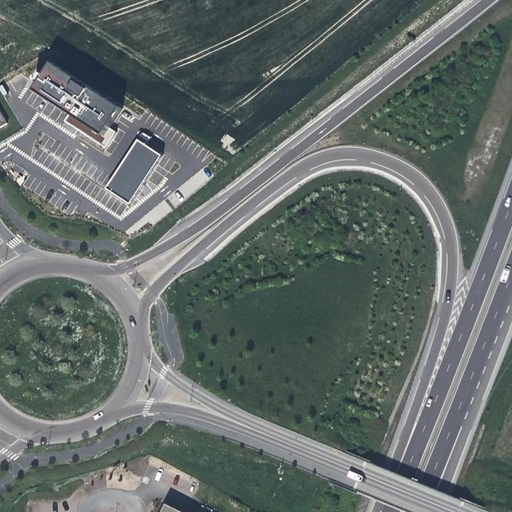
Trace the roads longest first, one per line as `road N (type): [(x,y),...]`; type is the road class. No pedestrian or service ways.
road 1 (motorway): [(131,315),(168,275),(318,159),(359,155),(397,167),(445,221),(454,268),(446,319),(377,511)]
road 2 (motorway): [(481,0),(204,218),(105,280)]
road 3 (motorway): [(511,197),(390,511)]
road 4 (tertiary): [(229,419),(458,511)]
road 5 (motorway): [(414,511),(480,356)]
road 6 (motorway): [(433,511),(470,416),(480,356)]
